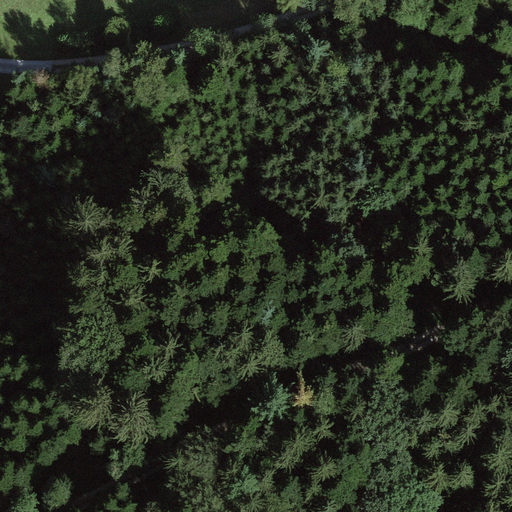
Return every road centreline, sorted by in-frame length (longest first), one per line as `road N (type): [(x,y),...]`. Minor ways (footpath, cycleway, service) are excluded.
road 1 (track): [(82,511),(511,300)]
road 2 (track): [(271,26),(132,61),(0,72)]
